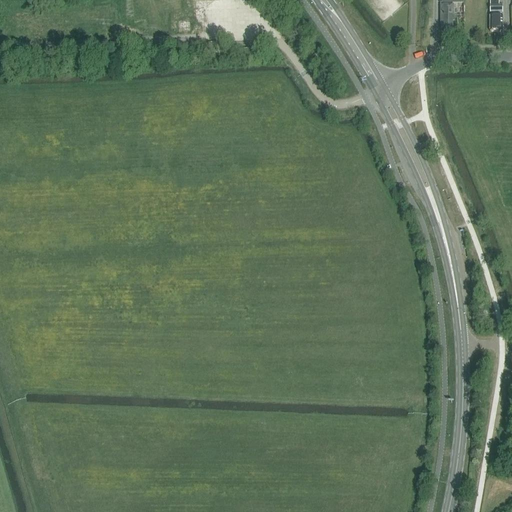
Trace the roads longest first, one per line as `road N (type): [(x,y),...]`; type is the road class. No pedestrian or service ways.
road 1 (track): [(235,23),(210,39),(0,49)]
road 2 (primary): [(457,306),(438,204),(383,86)]
road 3 (primary): [(373,92),(421,187),(457,306)]
road 4 (primary): [(448,511),(462,400),(457,306)]
road 5 (tertiary): [(383,86),(426,63),(511,57)]
